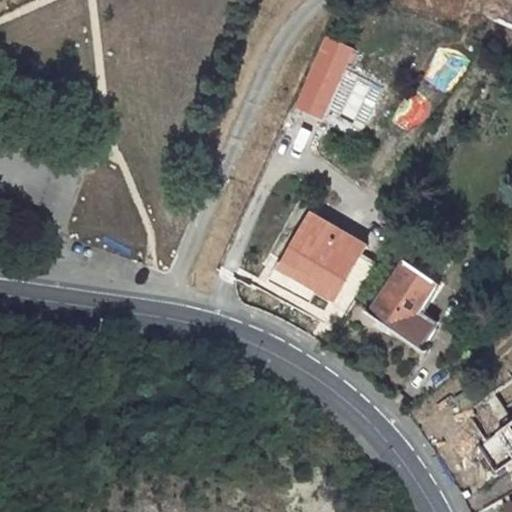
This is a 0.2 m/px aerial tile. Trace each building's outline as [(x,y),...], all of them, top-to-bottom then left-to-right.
[(298,107),(320,118),(352,52),(330,41),(298,107)] [(312,217),(307,225),(361,256),(367,247),(312,217)] [(361,256),(307,225),(283,269),(355,307),(375,277),(356,266),(361,256)] [(374,312),(391,323),(424,344),(436,326),(417,313),(439,280),(409,260),(374,312)] [(494,413),(487,402),(467,415),(466,416),(468,418),(474,427),(494,413)] [(511,422),(486,441),(505,469),(511,464),(511,422)]
